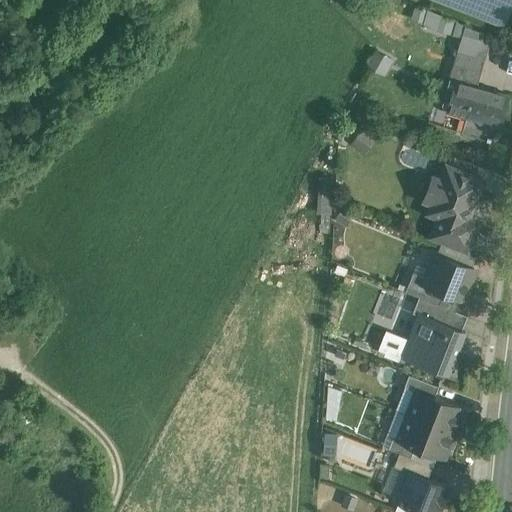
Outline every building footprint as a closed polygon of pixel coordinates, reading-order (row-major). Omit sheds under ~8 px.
[(508,0),(455,0),(501,18),(508,0)] [(485,58),(457,50),(453,65),(480,72),(485,58)] [(480,72),(453,65),(448,79),(455,82),(456,80),(476,86),(480,72)] [(476,86),(456,80),(455,82),(446,111),(464,117),(460,132),(489,141),(494,126),(498,127),(508,96),(476,86)] [(481,180),(447,166),(442,181),(433,177),(425,198),(433,201),(430,211),(441,215),(464,224),(466,217),(481,180)] [(333,211),(334,175),(320,174),(319,211),(333,211)] [(466,217),(464,224),(441,215),(433,234),(467,247),(477,221),(466,217)] [(474,267),(437,253),(427,276),(425,282),(460,296),(462,297),(474,267)] [(460,296),(425,282),(427,276),(413,271),(405,290),(419,295),(455,309),(460,296)] [(455,309),(419,295),(413,311),(420,314),(421,313),(461,329),(467,314),(455,309)] [(461,329),(421,313),(420,314),(410,338),(420,342),(413,358),(436,367),(436,366),(449,371),(465,330),(461,329)] [(439,384),(409,373),(404,385),(417,390),(418,389),(435,395),(439,384)] [(435,395),(418,389),(417,390),(408,413),(453,431),(463,406),(435,395)] [(453,431),(408,413),(399,436),(399,437),(416,444),(444,455),(453,431)] [(416,444),(399,437),(399,436),(394,434),(389,446),(399,450),(411,455),(416,444)] [(411,455),(399,450),(394,464),(410,471),(411,470),(428,477),(433,464),(411,455)] [(428,477),(411,470),(410,471),(399,500),(429,511),(436,511),(442,500),(443,500),(447,490),(446,490),(448,485),(428,477)]
